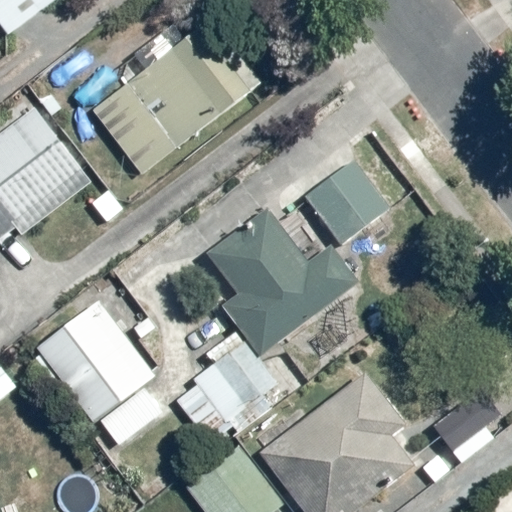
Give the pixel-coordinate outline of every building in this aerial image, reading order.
[(0,0),(0,23),(11,37),(56,0),(0,0)] [(159,188),(146,171),(247,92),(195,25),(89,107),(61,129),(108,190),(88,206),(106,229),(159,188)] [(106,64),(88,39),(36,76),(53,102),(106,64)] [(72,152),(58,135),(37,106),(0,133),(0,241),(17,229),(22,235),(93,181),(72,152)] [(399,201),(358,148),(300,192),(341,245),(399,201)] [(293,389),(265,351),(357,282),(330,245),(308,261),(267,206),(204,253),(236,294),(227,301),(243,323),(203,353),(215,368),(169,403),(207,454),(293,389)] [(36,346),(92,420),(115,449),(162,413),(140,384),(155,373),(98,299),(36,346)] [(0,361),(0,402),(20,388),(0,361)] [(366,377),(265,452),(309,511),(340,511),(413,458),(393,430),(402,424),(366,377)] [(273,511),(283,506),(240,446),(185,485),(204,511),(273,511)]
